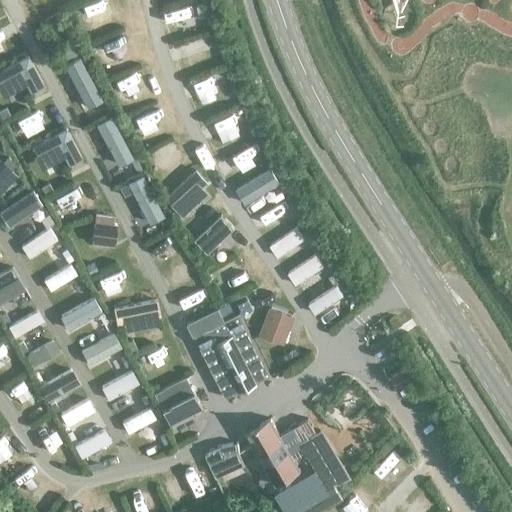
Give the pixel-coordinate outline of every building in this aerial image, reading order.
[(28,55),(0,69),(0,84),(2,88),(22,77),(30,93),(30,92),(44,85),(28,55)] [(80,56),(65,65),(87,107),(102,99),(80,56)] [(133,157),(111,116),(97,124),(118,165),(133,157)] [(66,128),(32,145),(40,160),(60,150),(68,165),(82,157),(66,128)] [(254,157),(247,146),(220,163),(227,173),(254,157)] [(0,180),(10,169),(0,159),(0,180)] [(270,184),(263,172),(234,190),(241,202),(270,184)] [(148,223),(165,215),(143,174),(127,182),(148,223)] [(35,204),(27,192),(0,209),(0,211),(7,222),(35,204)] [(280,198),(251,217),(259,229),(288,211),(280,198)] [(92,243),(115,246),(118,223),(114,223),(115,216),(96,213),(92,243)] [(223,252),(234,230),(208,215),(196,237),(223,252)] [(29,257),(57,238),(49,226),(21,245),(29,257)] [(306,238),(298,226),(270,245),(277,257),(306,238)] [(324,265),(316,253),(288,272),(296,284),(324,265)] [(0,273),(12,266),(5,255),(0,258),(0,273)] [(44,279),(50,289),(77,273),(70,262),(44,279)] [(19,279),(0,289),(0,304),(25,290),(19,279)] [(315,313),(344,294),(337,284),(308,303),(315,313)] [(94,296),(60,315),(67,329),(101,310),(94,296)] [(157,299),(113,307),(116,325),(160,315),(157,299)] [(285,345),(295,316),(270,306),(259,334),(285,345)] [(37,308),(9,325),(14,336),(44,319),(37,308)] [(245,336),(223,346),(212,324),(195,332),(207,354),(206,354),(231,402),(268,384),(245,336)] [(121,346),(114,332),(81,350),(89,364),(121,346)] [(33,365),(60,349),(54,338),(27,354),(33,365)] [(47,400),(80,381),(72,367),(40,385),(47,400)] [(139,382),(132,369),(101,386),(108,399),(139,382)] [(187,376),(154,392),(170,425),(203,408),(187,376)] [(88,397),(61,413),(67,425),(95,409),(88,397)] [(121,422),(128,433),(155,417),(149,406),(121,422)] [(248,437),(258,454),(275,483),(300,468),(283,440),(270,418),(260,424),(263,428),(248,437)] [(81,457),(112,440),(105,428),(74,444),(81,457)] [(209,453),(206,454),(208,459),(213,457),(240,452),(238,442),(222,445),(208,450),(209,453)]
